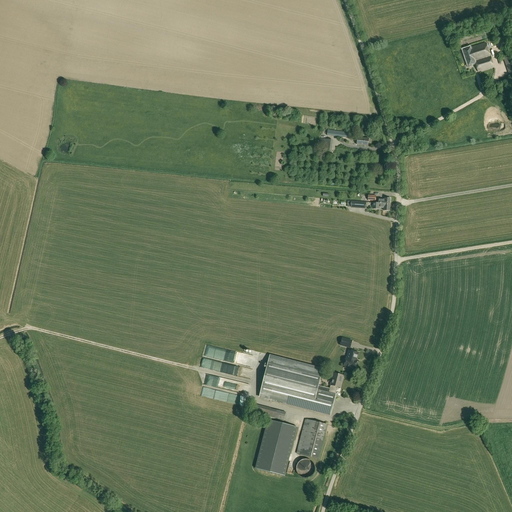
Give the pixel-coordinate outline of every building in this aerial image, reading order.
[(494,67),(486,43),(470,48),(463,50),(468,67),(475,64),(478,72),(494,67)] [(503,58),(509,74),(511,72),(511,62),(510,56),(508,57),(503,58)] [(350,133),(328,130),(327,135),(349,138),(350,133)] [(368,146),(369,138),(357,137),(357,145),(368,146)] [(331,148),(331,138),(320,138),(320,145),(324,145),(324,148),(331,148)] [(389,211),(390,204),(378,203),(372,203),(372,209),(379,209),(379,208),(384,208),(384,211),(389,211)] [(350,348),(352,341),(342,338),(340,345),(350,348)] [(358,353),(349,351),(347,358),(346,358),(344,365),(352,367),(351,368),(354,368),(355,368),(356,366),(357,361),(355,360),(356,358),(356,359),(358,353)] [(330,388),(319,386),(323,368),(270,355),(259,397),(270,400),(329,414),(331,415),(338,387),(341,388),(344,376),(333,373),(330,388)] [(223,362),(206,360),(205,368),(222,370),(223,362)] [(226,363),(224,371),(237,373),(239,365),(226,363)] [(241,393),(253,395),(255,386),(243,383),(241,393)] [(254,414),(269,418),(284,422),(286,413),(256,405),(254,414)] [(285,476),(298,427),(268,420),(256,469),(285,476)] [(306,420),(297,454),(318,459),(327,425),(306,420)] [(306,479),(307,479),(308,478),(309,478),(310,478),(311,477),(312,477),(312,476),(313,475),(314,475),(314,474),(315,473),(315,472),(316,472),(316,471),(316,470),(316,469),(316,468),(316,467),(315,466),(315,465),(315,464),(314,464),(314,463),(313,462),(312,461),(311,460),(310,460),(309,460),(308,459),(307,459),(306,459),(305,459),(304,459),(303,460),(302,460),(301,461),(300,461),(300,462),(299,462),(299,463),(298,464),(297,465),(297,466),(297,467),(297,468),(297,469),(297,470),(297,471),(297,472),(297,473),(298,474),(299,475),(300,476),(301,477),(302,477),(302,478),(303,478),(304,478),(305,478),(306,479)]
